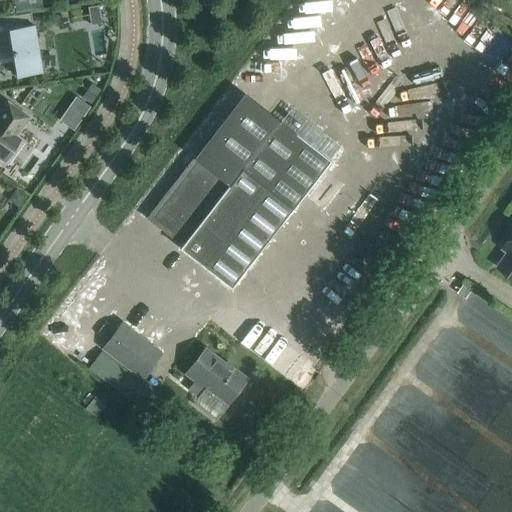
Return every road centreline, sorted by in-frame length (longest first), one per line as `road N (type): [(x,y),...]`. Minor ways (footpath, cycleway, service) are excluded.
road 1 (residential): [(249,511),(511,147)]
road 2 (tertiary): [(0,317),(146,105),(156,79),(160,0)]
